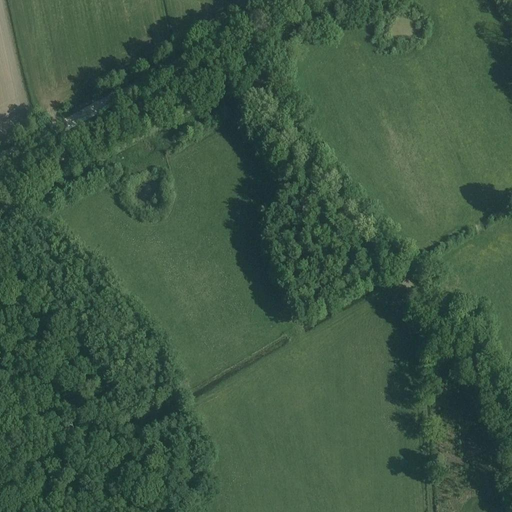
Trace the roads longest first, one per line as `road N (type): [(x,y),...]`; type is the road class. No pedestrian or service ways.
road 1 (unclassified): [(511,453),(427,311),(304,160),(230,35)]
road 2 (track): [(0,156),(230,35)]
road 3 (track): [(0,302),(73,363),(128,469)]
road 4 (track): [(0,511),(97,469),(128,469)]
